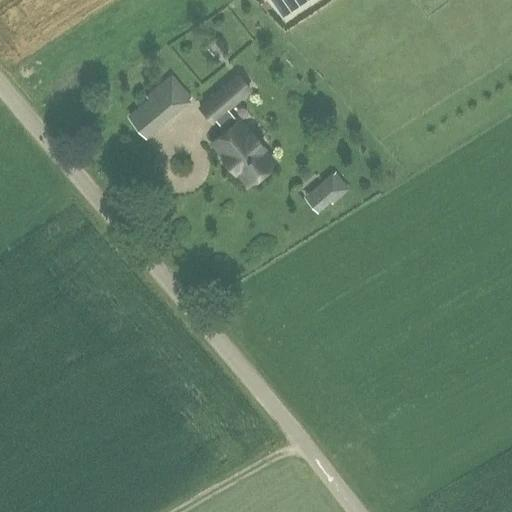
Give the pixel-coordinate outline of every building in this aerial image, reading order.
[(247,183),(273,161),(260,147),(262,145),(251,132),(249,134),(238,120),(237,119),(236,120),(225,108),(249,88),(238,74),(200,107),(211,120),(215,117),(225,129),(212,141),(224,155),(222,157),(233,170),(235,168),(246,181),(246,182),(247,183)] [(171,76),(157,87),(175,109),(189,97),(171,76)] [(140,107),(130,116),(145,134),(156,125),(140,107)] [(175,159),(199,141),(191,131),(168,149),(175,159)] [(184,160),(193,172),(202,164),(194,153),(184,160)] [(209,230),(251,196),(231,171),(189,205),(209,230)] [(337,196),(347,188),(334,173),(325,181),(337,196)]
